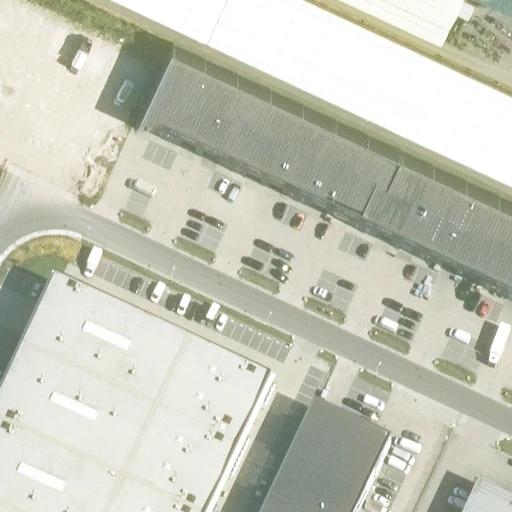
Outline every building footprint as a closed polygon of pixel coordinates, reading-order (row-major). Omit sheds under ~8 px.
[(0,0),(0,64),(133,127),(172,44),(173,41),(83,0),(0,0)] [(511,92),(311,0),(127,0),(511,180),(511,92)] [(360,0),(440,37),(457,0),(360,0)] [(511,0),(489,0),(511,9),(511,0)] [(511,202),(172,44),(133,127),(511,303),(511,202)] [(0,511),(213,511),(212,511),(229,476),(232,477),(248,443),(245,442),(260,409),(263,410),(273,388),(230,369),(53,286),(42,308),(45,309),(0,405),(0,511)] [(314,411),(266,511),(360,511),(391,448),(314,411)] [(511,511),(511,506),(478,491),(468,511),(511,511)]
